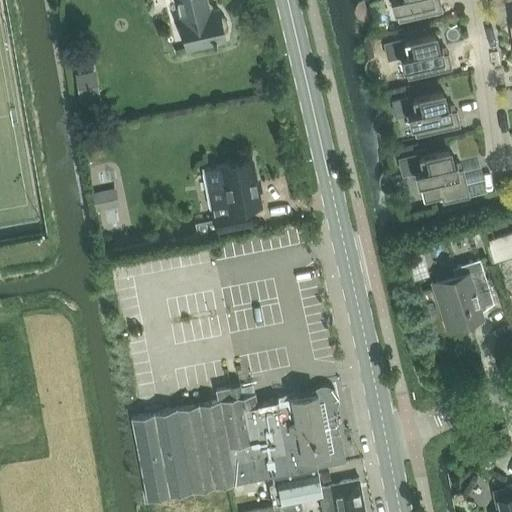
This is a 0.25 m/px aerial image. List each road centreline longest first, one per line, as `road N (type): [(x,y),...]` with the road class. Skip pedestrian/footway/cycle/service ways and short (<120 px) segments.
road 1 (tertiary): [(386,443),(288,0)]
road 2 (residential): [(497,172),(471,0)]
road 3 (residential): [(386,443),(511,389)]
